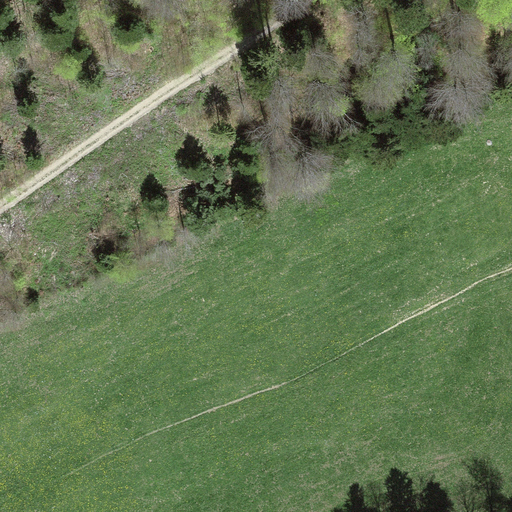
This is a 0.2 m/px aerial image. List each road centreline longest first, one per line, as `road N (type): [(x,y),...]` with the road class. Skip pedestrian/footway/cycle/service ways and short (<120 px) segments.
road 1 (track): [(92,444),(511,269)]
road 2 (track): [(0,208),(304,0)]
